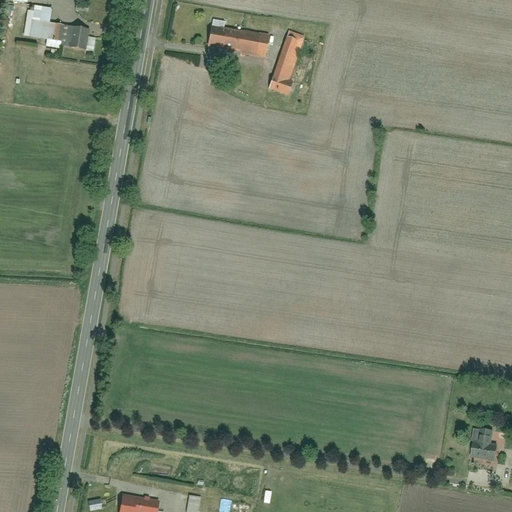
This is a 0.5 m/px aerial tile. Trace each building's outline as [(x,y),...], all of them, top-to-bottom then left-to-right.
[(76,2),(74,13),(89,15),(90,4),(76,2)] [(54,10),(35,8),(34,13),(28,12),(24,38),(48,41),(46,50),(62,52),(62,49),(95,53),(96,40),(89,39),(91,30),(52,25),(54,10)] [(214,27),(210,49),(265,58),(269,36),(214,27)] [(270,92),(291,99),(296,83),(292,81),(306,37),(290,32),(270,92)] [(496,450),(489,449),(490,440),(477,439),(476,447),(471,447),(469,460),(494,463),(496,450)] [(204,511),(207,499),(191,496),(187,511),(204,511)] [(157,511),(159,503),(125,498),(122,511),(157,511)] [(88,505),(89,511),(93,511),(104,510),(102,502),(88,505)]
